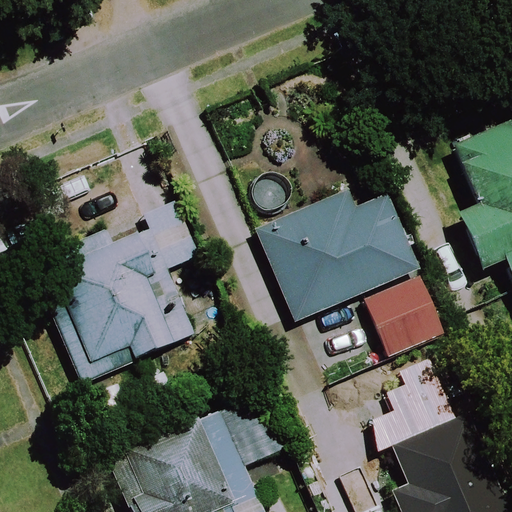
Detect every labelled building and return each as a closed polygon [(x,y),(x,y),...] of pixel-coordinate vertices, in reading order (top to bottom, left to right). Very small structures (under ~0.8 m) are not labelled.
[(511,106),(493,114),(497,122),(444,145),(472,213),(448,223),(471,277),(497,266),(511,299),(511,106)] [(414,275),(379,185),(252,234),(287,324),(414,275)] [(76,385),(127,365),(158,353),(190,340),(164,272),(191,262),(173,216),(31,272),(76,385)] [(435,339),(417,287),(360,306),(378,358),(435,339)] [(121,511),(258,511),(243,475),(279,459),(252,396),(100,461),(121,511)] [(511,511),(511,474),(490,483),(469,427),(375,463),(393,510),(388,511),(511,511)]
